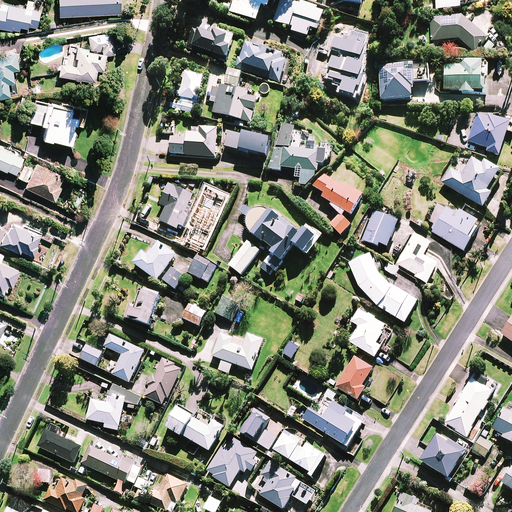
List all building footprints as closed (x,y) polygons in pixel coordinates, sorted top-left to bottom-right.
[(120,0),(59,0),(60,17),(121,14),(120,0)] [(235,0),(230,14),(257,23),(263,8),(269,10),(272,0),(235,0)] [(294,0),(281,0),(274,23),(293,30),(292,32),(308,38),(311,29),(318,32),(325,11),(294,1),(294,0)] [(467,0),(436,0),(436,11),(461,11),(461,6),(467,6),(467,0)] [(0,27),(19,32),(20,27),(29,29),(29,26),(37,28),(40,12),(0,3),(0,4),(0,27)] [(487,42),(464,17),(431,18),(431,40),(459,40),(475,55),(487,42)] [(216,36),(194,29),(188,47),(227,60),(235,37),(217,32),(216,36)] [(60,64),(58,76),(96,81),(97,71),(103,71),(105,55),(115,54),(113,33),(90,36),(91,48),(78,47),(75,66),(60,64)] [(278,53),(277,55),(246,43),(237,68),(244,71),(246,66),(271,76),(270,80),(280,83),(287,62),(282,61),(284,55),(278,53)] [(19,70),(17,54),(0,56),(0,97),(10,97),(8,84),(15,83),(13,71),(19,70)] [(475,92),(486,93),(486,82),(482,81),(483,64),(461,63),(461,69),(445,68),(444,91),(461,92),(461,94),(475,95),(475,92)] [(242,74),(217,67),(207,106),(214,108),(212,114),(252,124),(258,100),(249,97),(250,93),(238,90),(242,74)] [(429,84),(429,67),(380,69),(381,101),(414,100),(413,84),(429,84)] [(204,76),(185,72),(179,102),(198,105),(204,76)] [(61,105),(34,100),(30,121),(47,125),(44,137),(71,143),(75,124),(83,126),(86,108),(61,103),(61,105)] [(511,124),(478,114),(469,143),(489,150),(488,153),(500,157),(511,124)] [(300,185),(308,185),(316,178),(316,173),(319,173),(319,165),(326,165),(327,151),(317,150),(317,143),(307,142),(306,150),(290,149),(297,129),(284,125),(269,171),(281,171),(282,168),(297,170),(296,179),(301,179),(300,185)] [(218,129),(201,128),(201,134),(187,134),(187,139),(172,138),(171,154),(186,155),(186,157),(217,158),(218,129)] [(271,141),(229,133),(226,148),(267,157),(271,141)] [(23,159),(0,147),(0,168),(15,176),(23,159)] [(482,163),(473,158),(462,176),(451,169),(442,183),(484,210),(494,195),(488,191),(501,171),(484,160),(482,163)] [(36,163),(33,169),(24,165),(18,177),(27,181),(25,186),(55,201),(62,187),(59,186),(64,177),(36,163)] [(345,189),(326,176),(313,187),(325,194),(323,198),(332,204),(331,206),(343,216),(346,212),(352,216),(364,196),(347,185),(345,189)] [(194,195),(170,185),(162,206),(167,208),(161,223),(185,232),(190,219),(196,222),(202,206),(195,204),(194,208),(189,206),(194,195)] [(432,232),(465,253),(473,240),(472,240),(478,230),(476,228),(479,222),(461,211),(458,215),(449,209),(451,207),(446,204),(444,206),(440,204),(429,221),(436,225),(432,232)] [(220,215),(206,208),(199,223),(207,226),(203,233),(211,237),(220,215)] [(251,233),(252,235),(274,250),(261,269),(272,277),(295,246),(309,256),(323,236),(309,226),(302,235),(270,211),(269,212),(268,211),(266,210),(264,210),(261,210),(259,210),(256,210),(254,212),(252,213),(251,215),(249,217),(248,219),(248,221),(247,224),(248,226),(248,229),(249,231),(251,233)] [(400,222),(375,211),(362,240),(379,247),(380,244),(388,248),(400,222)] [(352,226),(341,215),(331,225),(342,236),(352,226)] [(41,235),(11,222),(7,230),(0,227),(0,242),(20,252),(21,250),(34,255),(38,246),(36,245),(41,235)] [(432,245),(415,235),(398,265),(416,276),(415,277),(427,285),(439,266),(425,257),(432,245)] [(195,243),(184,238),(181,243),(192,249),(195,243)] [(260,252),(248,242),(230,266),(242,276),(260,252)] [(176,256),(158,243),(148,256),(143,252),(134,264),(158,282),(176,256)] [(0,261),(3,255),(0,253),(0,293),(4,295),(8,285),(12,287),(19,271),(0,261)] [(349,263),(359,287),(376,306),(406,324),(419,303),(389,285),(380,276),(371,253),(349,263)] [(217,266),(198,256),(189,274),(208,283),(217,266)] [(400,272),(390,265),(386,270),(396,277),(400,272)] [(163,281),(176,290),(184,277),(172,269),(163,281)] [(160,298),(143,292),(137,311),(129,308),(126,319),(151,327),(160,298)] [(303,305),(307,298),(299,294),(296,302),(303,305)] [(241,305),(224,297),(216,314),(232,322),(241,305)] [(208,312),(190,303),(182,319),(200,328),(208,312)] [(377,359),(393,333),(387,329),(388,327),(360,310),(352,323),(359,327),(350,343),(377,359)] [(511,321),(502,335),(511,342),(511,321)] [(264,341),(248,335),(245,342),(221,333),(213,357),(223,361),(219,370),(230,374),(233,365),(253,372),(264,341)] [(146,352),(111,336),(106,347),(123,355),(114,376),(131,384),(146,352)] [(300,349),(291,343),(283,354),(292,360),(300,349)] [(103,353),(87,345),(80,359),(97,367),(103,353)] [(374,370),(355,358),(337,388),(359,401),(366,389),(363,387),(374,370)] [(183,369),(162,359),(145,397),(165,407),(183,369)] [(497,387),(475,374),(459,399),(461,400),(445,425),(466,438),(497,387)] [(142,395),(112,388),(109,404),(92,401),(88,421),(106,424),(105,428),(120,432),(126,403),(140,406),(142,395)] [(365,422),(333,402),(324,418),(309,409),(303,420),(348,448),(365,422)] [(511,404),(510,404),(507,410),(505,409),(492,433),(511,443),(511,404)] [(195,415),(180,406),(168,427),(210,452),(224,429),(197,413),(195,415)] [(269,420),(252,409),(239,431),(255,442),(269,420)] [(59,434),(49,430),(40,448),(75,464),(83,448),(58,437),(59,434)] [(278,438),(268,432),(260,445),(270,451),(278,438)] [(315,476),(327,457),(315,450),(316,448),(308,444),(304,450),(299,447),(302,442),(286,432),(274,450),(315,476)] [(465,453),(437,436),(422,462),(449,479),(465,453)] [(493,446),(481,438),(473,451),(485,458),(493,446)] [(138,439),(135,445),(143,450),(146,443),(138,439)] [(258,454),(234,439),(227,450),(222,446),(206,473),(231,488),(241,471),(250,476),(258,463),(254,460),(258,454)] [(198,450),(189,446),(186,452),(195,456),(198,450)] [(121,461),(91,447),(83,465),(120,482),(115,492),(121,495),(128,479),(136,483),(144,465),(123,456),(121,461)] [(316,492),(270,463),(262,476),(270,481),(261,495),(285,511),(294,497),(308,506),(316,492)] [(511,469),(503,484),(511,489),(511,469)] [(51,471),(39,470),(38,482),(50,484),(51,471)] [(140,489),(134,500),(147,506),(149,503),(166,511),(168,511),(173,503),(179,506),(189,485),(167,474),(156,497),(140,489)] [(88,488),(64,477),(57,492),(51,490),(46,501),(67,511),(68,509),(73,511),(80,511),(87,500),(83,498),(88,488)] [(414,499),(402,493),(394,511),(429,511),(412,504),(414,499)]
